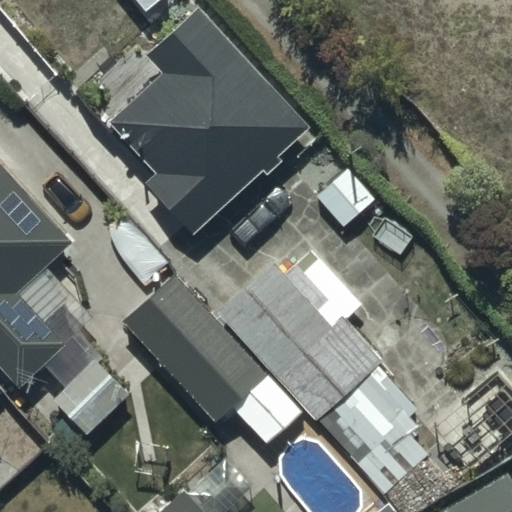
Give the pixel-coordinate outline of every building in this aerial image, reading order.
[(308,112),(205,0),(188,0),(142,43),(159,61),(107,109),(154,160),(143,170),(191,221),(260,158),(265,164),(284,146),(278,140),(308,112)] [(511,0),(407,0),(442,55),(511,11),(511,0)] [(0,353),(22,377),(96,308),(44,252),(69,229),(0,154),(0,353)] [(268,249),(215,299),(372,469),(424,421),(412,407),(418,401),(376,355),(382,349),(343,306),(331,317),(268,249)] [(174,260),(121,308),(215,413),(231,398),(264,434),(276,424),(279,427),(301,407),(297,402),(299,400),(174,260)] [(229,434),(184,475),(216,511),(279,511),(262,492),(273,483),(229,434)] [(511,511),(511,476),(503,463),(424,511),(511,511)]
